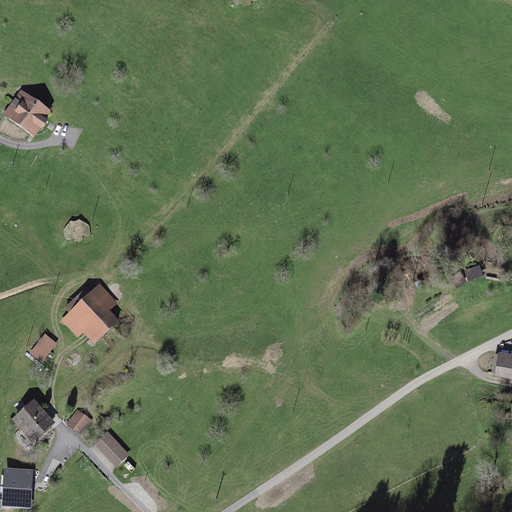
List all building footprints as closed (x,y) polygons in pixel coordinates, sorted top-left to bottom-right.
[(54,117),(21,95),(3,121),(36,143),(54,117)] [(481,276),(478,268),(466,273),(469,281),(481,276)] [(465,282),(460,275),(452,281),(458,287),(465,282)] [(101,285),(62,322),(81,341),(86,337),(98,350),(122,327),(113,317),(123,307),(101,285)] [(421,319),(454,298),(449,290),(416,311),(421,319)] [(48,336),(32,357),(44,367),(60,346),(48,336)] [(511,358),(500,357),(497,381),(511,383),(511,358)] [(36,405),(14,426),(36,449),(58,428),(36,405)] [(80,416),(70,430),(83,439),(93,426),(80,416)] [(111,434),(96,448),(118,472),(133,458),(111,434)] [(34,511),(35,475),(8,475),(7,511),(34,511)]
